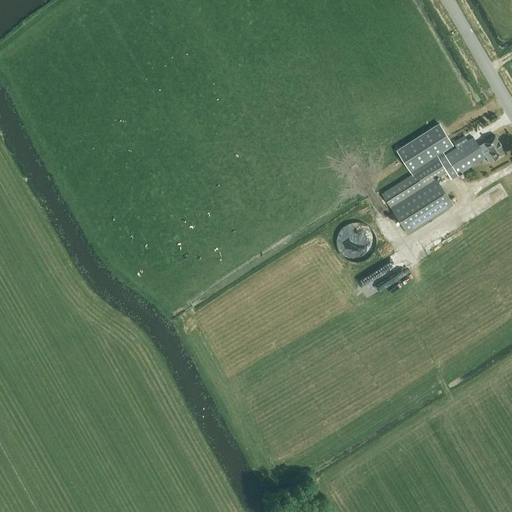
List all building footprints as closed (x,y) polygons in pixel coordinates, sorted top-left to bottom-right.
[(452,144),(439,124),(397,151),(411,171),(452,144)] [(382,194),(390,207),(435,179),(446,172),(450,179),(485,156),(489,163),(506,153),(495,135),(478,145),(472,137),(382,194)] [(452,204),(435,179),(390,207),(407,233),(452,204)] [(355,249),(352,251),(356,259),(374,251),(370,243),(376,239),(369,225),(357,231),(361,240),(353,244),(355,249)] [(320,511),(315,503),(300,511),(320,511)]
